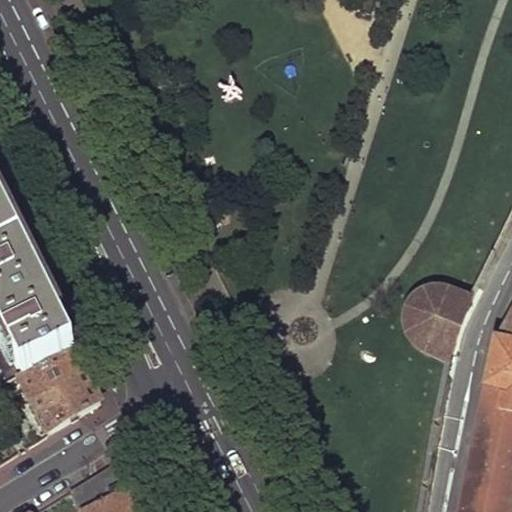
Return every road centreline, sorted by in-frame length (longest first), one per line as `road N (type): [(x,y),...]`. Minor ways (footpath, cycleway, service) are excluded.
road 1 (primary): [(191,388),(2,0)]
road 2 (primary): [(0,87),(156,408)]
road 3 (residential): [(0,500),(156,408)]
road 4 (primary): [(252,511),(191,388)]
